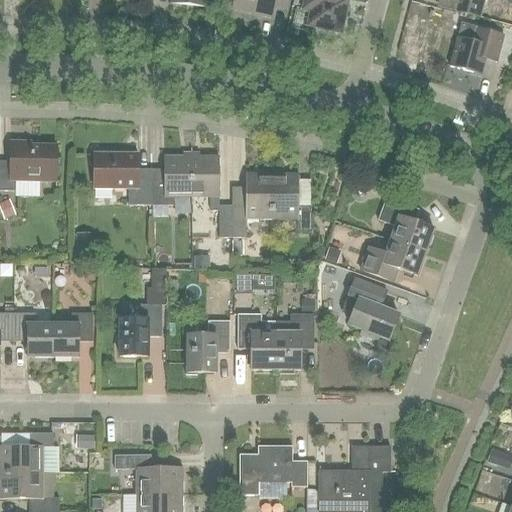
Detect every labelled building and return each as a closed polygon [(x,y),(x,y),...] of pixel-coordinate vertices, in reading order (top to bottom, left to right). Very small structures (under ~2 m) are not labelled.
[(234,0),(232,10),(272,19),(274,7),(287,10),(289,0),(234,0)] [(304,0),(302,11),(310,13),(307,27),(342,35),(349,0),(304,0)] [(458,0),(455,12),(480,18),(484,0),(458,0)] [(496,64),(504,37),(479,30),(475,43),(458,39),(450,68),(481,76),(485,60),(496,64)] [(57,185),(57,147),(24,147),(24,143),(11,143),(10,163),(0,163),(0,192),(15,193),(15,184),(57,185)] [(151,207),(151,171),(137,171),(138,155),(94,154),(94,191),(129,191),(129,207),(151,207)] [(192,199),(192,159),(164,158),(164,171),(151,171),(151,207),(174,207),(174,198),(192,199)] [(232,239),(232,207),(219,207),(219,159),(192,159),(192,199),(210,199),(210,212),(219,212),(219,239),(232,239)] [(271,222),(272,175),(246,175),(246,207),(232,207),(232,239),(246,239),(246,219),(258,219),(258,221),(271,222)] [(311,231),(311,208),(299,208),(299,175),(272,175),(271,222),(285,222),(285,220),(297,220),(297,231),(311,231)] [(426,254),(434,231),(414,224),(419,212),(386,200),(378,222),(395,228),(390,242),(426,254)] [(9,201),(0,205),(0,212),(4,221),(15,217),(9,201)] [(417,278),(426,254),(390,242),(385,255),(368,250),(360,272),(393,283),(398,271),(417,278)] [(80,245),(80,256),(96,255),(95,244),(80,245)] [(329,249),(324,261),(337,266),(341,253),(329,249)] [(210,257),(193,258),(194,271),(210,271),(210,257)] [(161,339),(161,337),(162,271),(152,270),(151,290),(147,290),(146,307),(140,307),(140,321),(120,321),(119,358),(148,358),(148,339),(161,339)] [(83,272),(83,282),(95,282),(95,272),(83,272)] [(252,276),(236,276),(235,296),(251,296),(252,276)] [(354,280),(341,312),(353,317),(349,327),(361,332),(359,337),(361,337),(377,344),(380,339),(388,342),(399,318),(380,310),(387,294),(354,280)] [(0,343),(14,343),(14,316),(0,316),(0,367),(0,343)] [(53,359),(54,326),(36,326),(35,316),(14,316),(14,343),(27,343),(27,359),(53,359)] [(54,326),(53,359),(79,359),(79,344),(92,344),(92,316),(71,316),(71,327),(54,326)] [(276,324),(261,324),(261,316),(237,316),(237,351),(250,351),(250,372),(276,372),(276,324)] [(313,351),(313,337),(313,316),(290,316),(290,324),(276,324),(276,372),(301,372),(301,351),(313,351)] [(208,323),(208,337),(208,338),(188,337),(188,374),(215,375),(215,355),(230,355),(230,323),(208,323)] [(0,447),(0,474),(43,474),(43,449),(52,449),(52,435),(29,435),(29,447),(0,447)] [(77,450),(95,450),(96,437),(77,437),(77,450)] [(43,449),(43,474),(59,474),(59,449),(52,449),(43,449)] [(307,489),(307,464),(293,464),(293,449),(258,449),(258,457),(239,457),(239,497),(259,497),(259,485),(292,485),(292,489),(307,489)] [(390,449),(369,449),(351,449),(351,474),(320,474),(320,501),(316,501),(316,488),(309,488),(308,511),(381,511),(382,474),(390,474),(390,449)] [(491,451),(486,464),(495,467),(500,454),(491,451)] [(183,495),(184,469),(151,469),(151,457),(115,457),(115,471),(136,471),(136,495),(183,495)] [(0,474),(0,500),(29,500),(29,511),(59,511),(59,500),(43,500),(43,474),(0,474)] [(183,511),(183,495),(136,495),(135,511),(183,511)]
